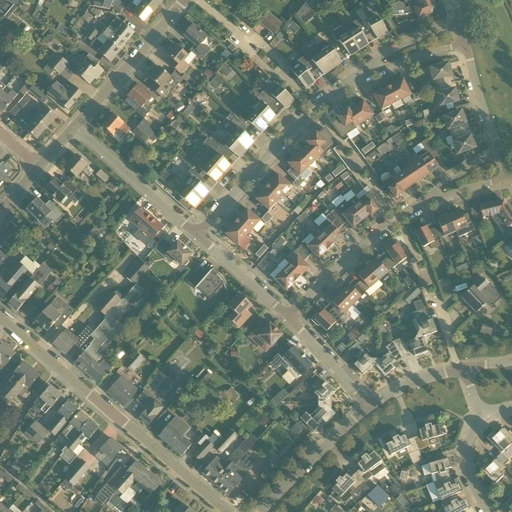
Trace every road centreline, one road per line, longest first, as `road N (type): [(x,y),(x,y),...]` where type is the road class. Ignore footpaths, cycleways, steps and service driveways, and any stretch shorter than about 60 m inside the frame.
road 1 (residential): [(195,235),(315,108),(458,25)]
road 2 (tertiary): [(222,511),(0,317)]
road 3 (residential): [(285,317),(393,219),(503,165)]
road 4 (tertiary): [(73,127),(187,0)]
road 5 (residential): [(195,235),(73,127)]
road 6 (tertiary): [(261,511),(367,406)]
road 7 (tertiary): [(503,165),(458,25)]
road 8 (residential): [(285,317),(195,235)]
road 9 (residential): [(367,406),(285,317)]
